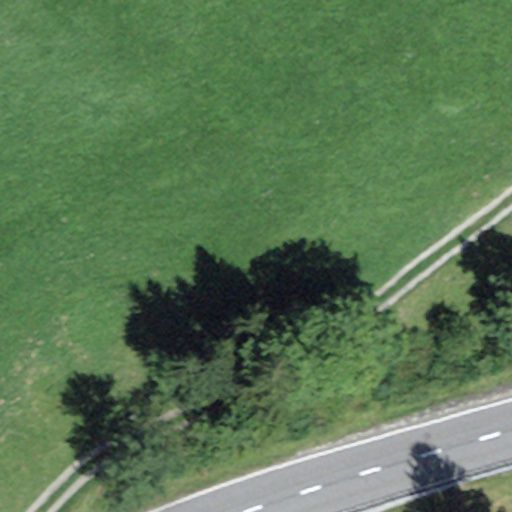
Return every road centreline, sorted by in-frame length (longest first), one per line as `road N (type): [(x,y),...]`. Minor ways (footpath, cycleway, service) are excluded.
road 1 (track): [(511,197),(273,382),(113,452),(75,477),(44,511)]
road 2 (primary): [(511,431),(257,511)]
